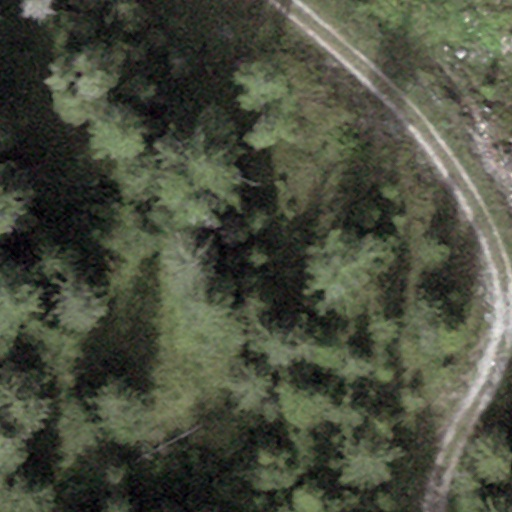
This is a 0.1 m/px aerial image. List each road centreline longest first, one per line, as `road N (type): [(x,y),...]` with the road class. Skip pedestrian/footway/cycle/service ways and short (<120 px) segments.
road 1 (track): [(305,0),(439,146),(481,210),(510,277),(511,311)]
road 2 (track): [(511,326),(439,480),(436,511)]
